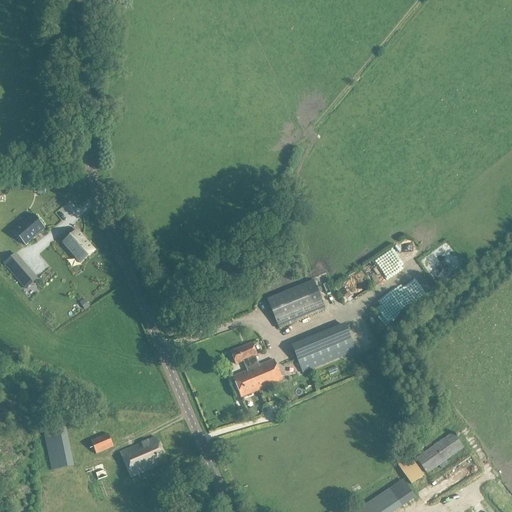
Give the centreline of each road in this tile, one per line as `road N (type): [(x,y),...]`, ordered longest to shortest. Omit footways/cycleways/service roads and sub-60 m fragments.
road 1 (tertiary): [(231,511),(89,171),(76,0)]
road 2 (track): [(161,350),(248,319),(281,338),(351,310),(415,268)]
road 3 (track): [(343,313),(322,276),(307,275),(293,232),(291,183),(314,137),(307,132)]
road 4 (track): [(418,0),(307,132)]
road 5 (track): [(128,511),(108,453),(188,413)]
